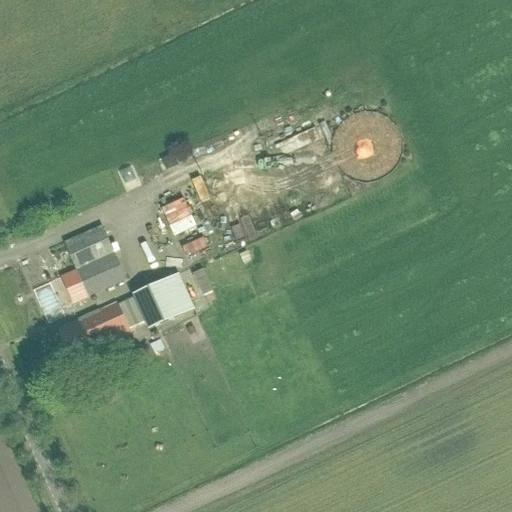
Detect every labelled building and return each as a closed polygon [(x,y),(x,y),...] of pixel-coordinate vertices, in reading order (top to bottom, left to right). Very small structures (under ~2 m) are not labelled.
[(257,226),(343,193),(337,179),(329,178),(330,171),(324,156),(304,155),(304,154),(294,158),(292,192),(281,196),(280,214),(274,216),(268,216),(244,225),(257,226)] [(277,207),(276,198),(257,200),(258,209),(277,207)] [(74,307),(129,283),(105,229),(67,246),(78,273),(62,280),(74,307)] [(158,253),(178,246),(174,237),(155,245),(158,253)] [(195,310),(179,277),(135,297),(136,299),(119,307),(117,305),(60,331),(73,361),(91,353),(91,352),(130,334),(129,332),(147,323),(151,330),(195,310)]
